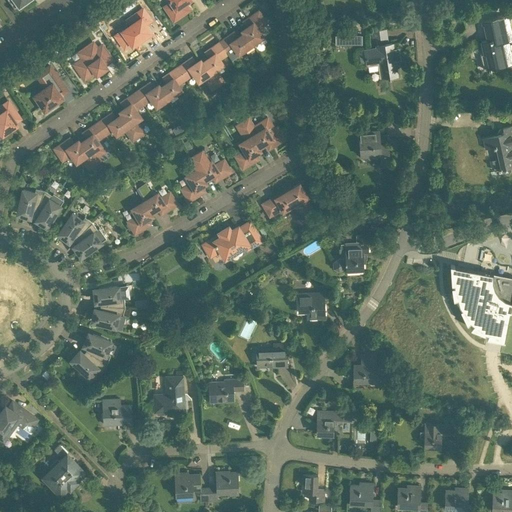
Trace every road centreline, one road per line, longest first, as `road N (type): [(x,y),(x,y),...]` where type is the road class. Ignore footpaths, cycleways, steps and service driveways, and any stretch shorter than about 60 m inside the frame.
road 1 (residential): [(62,280),(146,248),(293,159),(287,37),(276,0)]
road 2 (residential): [(235,0),(26,144),(11,160),(0,207)]
road 3 (residential): [(401,242),(426,108),(422,0)]
road 4 (residential): [(278,450),(289,414),(375,299),(401,242)]
road 5 (residential): [(511,468),(381,465),(278,450)]
road 6 (residential): [(138,458),(164,450),(278,450)]
road 7 (residential): [(0,374),(54,332),(64,308),(62,280)]
